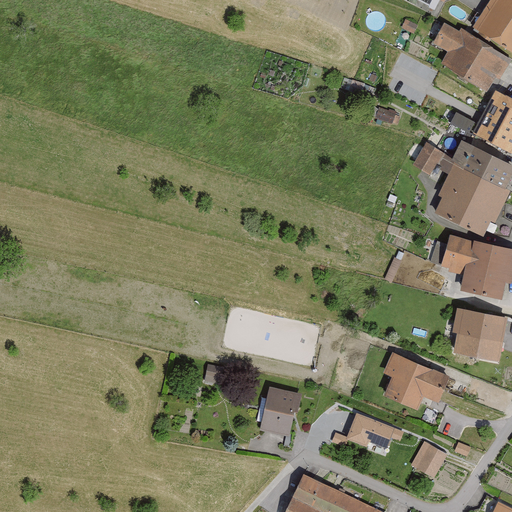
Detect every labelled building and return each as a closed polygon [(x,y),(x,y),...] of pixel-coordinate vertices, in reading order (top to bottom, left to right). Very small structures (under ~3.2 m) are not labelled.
[(511,0),(490,0),(473,27),(511,51),(511,0)] [(511,64),(511,57),(464,27),(462,31),(448,22),(434,43),(448,52),(441,64),(492,96),(511,64)] [(511,95),(501,90),(492,108),(487,106),(473,133),(511,152),(511,95)] [(380,105),(376,115),(393,122),(397,111),(380,105)] [(456,111),(452,122),(471,130),(476,119),(456,111)] [(511,185),(511,161),(468,138),(458,162),(511,187),(511,185)] [(432,175),(446,153),(428,141),(414,162),(432,175)] [(511,188),(511,187),(458,162),(442,195),(446,197),(439,212),(488,236),(495,221),(498,222),(511,194),(511,188)] [(511,286),(511,280),(511,249),(449,233),(440,268),(472,276),(469,287),(500,295),(503,284),(511,286)] [(392,280),(403,259),(395,255),(385,276),(392,280)] [(511,333),(511,316),(462,306),(457,329),(463,332),(459,353),(506,363),(511,333)] [(455,375),(396,350),(387,371),(396,375),(389,392),(422,406),(426,396),(443,403),(455,375)] [(205,382),(220,385),(224,368),(209,365),(205,382)] [(304,396),(272,388),(262,430),(294,437),(304,396)] [(348,440),(367,447),(369,443),(386,450),(394,429),(357,415),(348,440)] [(392,438),(400,442),(404,432),(396,429),(392,438)] [(332,442),(343,446),(347,437),(336,433),(332,442)] [(449,452),(430,442),(417,467),(436,477),(449,452)] [(455,452),(467,457),(471,448),(458,443),(455,452)] [(391,511),(307,474),(289,511),(391,511)] [(511,511),(511,502),(494,493),(487,507),(497,511),(511,511)]
